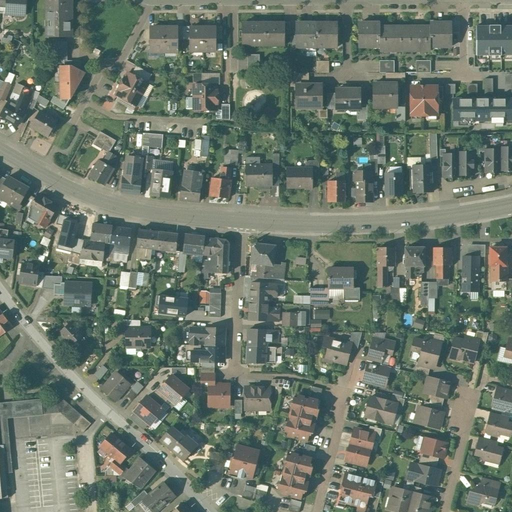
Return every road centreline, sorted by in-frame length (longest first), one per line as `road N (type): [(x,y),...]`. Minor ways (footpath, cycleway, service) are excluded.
road 1 (residential): [(0,288),(82,386),(209,511)]
road 2 (secondary): [(242,220),(402,221),(511,205)]
road 3 (secondary): [(0,148),(82,194),(123,207),(242,220)]
road 4 (residential): [(242,220),(235,370)]
road 5 (residential): [(316,511),(347,391)]
